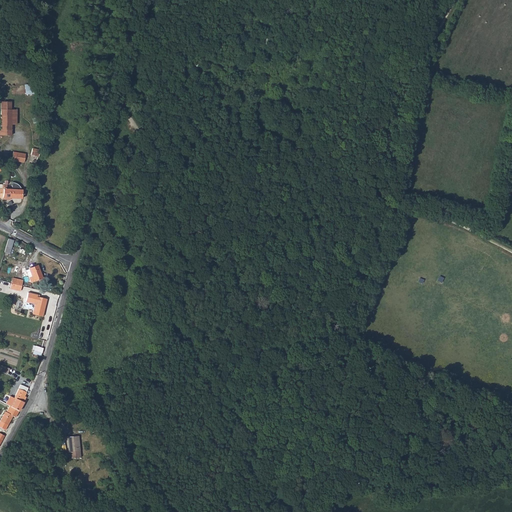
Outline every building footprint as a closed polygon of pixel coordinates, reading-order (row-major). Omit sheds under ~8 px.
[(0,110),(0,131),(10,131),(10,125),(10,110),(9,110),(0,110)] [(32,146),(29,151),(37,155),(40,150),(32,146)] [(15,161),(27,163),(28,154),(16,153),(15,161)] [(3,198),(10,198),(21,199),(22,190),(21,190),(21,189),(22,189),(22,188),(21,186),(20,185),(19,184),(18,183),(17,183),(16,183),(9,183),(9,182),(6,181),(6,185),(5,189),(3,198)] [(5,251),(10,252),(14,238),(9,237),(5,251)] [(23,271),(29,283),(41,278),(35,266),(23,271)] [(1,281),(19,285),(20,279),(2,275),(1,281)] [(1,281),(0,283),(0,285),(18,290),(19,285),(1,281)] [(35,303),(32,313),(43,315),(47,299),(37,296),(38,294),(28,292),(26,301),(35,303)] [(1,364),(0,366),(0,370),(8,373),(10,368),(1,364)] [(10,406),(18,410),(29,385),(22,382),(13,398),(14,399),(10,406)] [(9,406),(5,414),(3,414),(0,419),(0,422),(7,425),(12,415),(15,417),(18,410),(10,406),(9,406)] [(74,456),(81,455),(78,435),(68,437),(70,452),(74,452),(74,456)]
